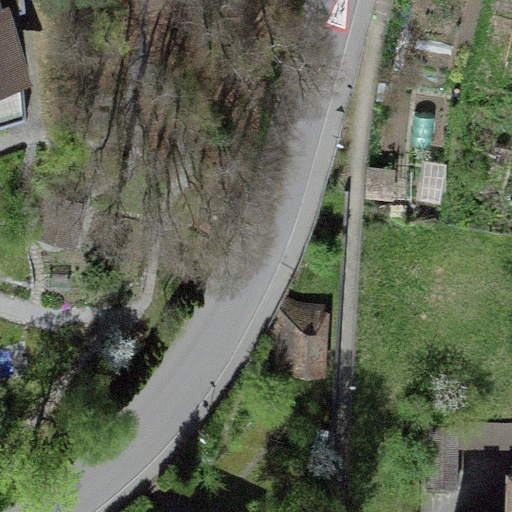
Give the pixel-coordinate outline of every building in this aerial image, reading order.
[(0,0),(0,13),(25,6),(24,0),(0,0)] [(0,122),(26,115),(16,9),(0,13),(0,52),(3,61),(0,62),(0,122)] [(50,194),(41,227),(72,235),(81,202),(50,194)] [(272,365),(291,366),(321,368),(323,332),(325,310),(279,307),(275,314),(272,365)] [(429,426),(428,484),(457,485),(458,427),(429,426)]
